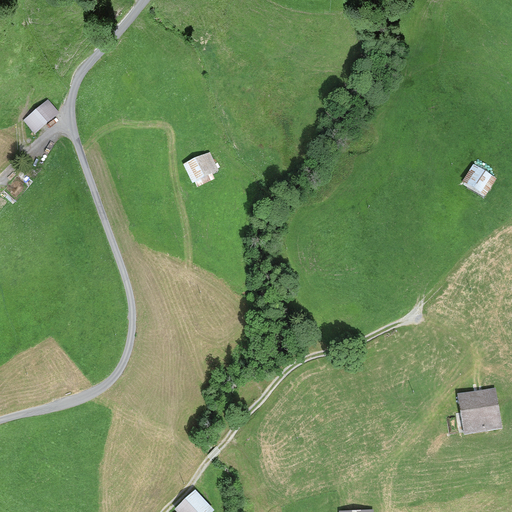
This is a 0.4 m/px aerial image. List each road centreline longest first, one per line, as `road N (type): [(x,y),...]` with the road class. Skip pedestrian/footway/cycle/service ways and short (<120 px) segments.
road 1 (unclassified): [(0,420),(97,389),(125,357),(131,300),(70,106),(81,73),(145,0)]
road 2 (track): [(424,300),(405,322),(282,375),(162,511)]
